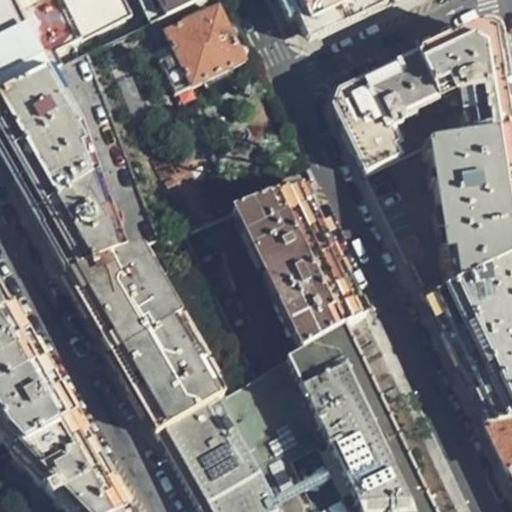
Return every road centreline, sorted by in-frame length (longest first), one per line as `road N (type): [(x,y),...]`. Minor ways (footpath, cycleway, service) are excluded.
road 1 (residential): [(291,87),(483,511)]
road 2 (residential): [(167,511),(0,223)]
road 3 (residential): [(473,0),(291,87)]
